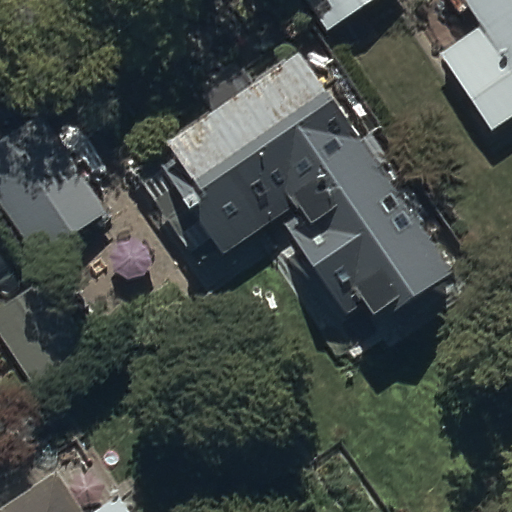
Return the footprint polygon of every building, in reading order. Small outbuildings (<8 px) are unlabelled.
[(304,0),(327,39),(396,0),(304,0)] [(511,0),(463,0),(485,32),(444,61),(495,136),(511,124),(511,0)] [(218,125),(137,181),(202,274),(220,261),(225,269),(288,225),(369,340),(453,281),(302,65),(258,96),(244,74),(203,103),(218,125)] [(41,120),(0,147),(0,207),(40,266),(109,219),(41,120)] [(47,284),(0,313),(0,337),(35,391),(93,354),(47,284)] [(80,511),(59,480),(9,511),(129,511),(122,502),(106,511),(80,511)]
